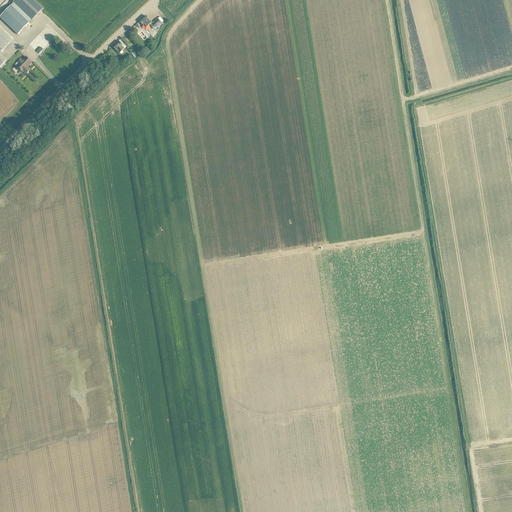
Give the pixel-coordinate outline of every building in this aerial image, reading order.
[(32,21),(43,10),(44,9),(34,0),(15,0),(13,3),(14,3),(11,6),(29,23),(32,20),(32,21)] [(29,23),(11,6),(0,17),(18,35),(29,23)] [(151,22),(146,16),(140,22),(143,25),(146,28),(150,24),(151,25),(150,26),(155,30),(162,23),(161,23),(158,19),(153,23),(152,22),(151,22)] [(145,29),(141,33),(147,40),(151,36),(145,29)] [(0,67),(6,61),(0,54),(0,53),(12,41),(0,30),(0,67)] [(124,49),(129,44),(123,37),(112,47),(113,47),(116,51),(117,51),(120,54),(124,49)] [(26,74),(31,70),(28,67),(32,63),(28,59),(26,57),(16,67),(20,70),(20,71),(21,71),(23,72),(26,74)]
